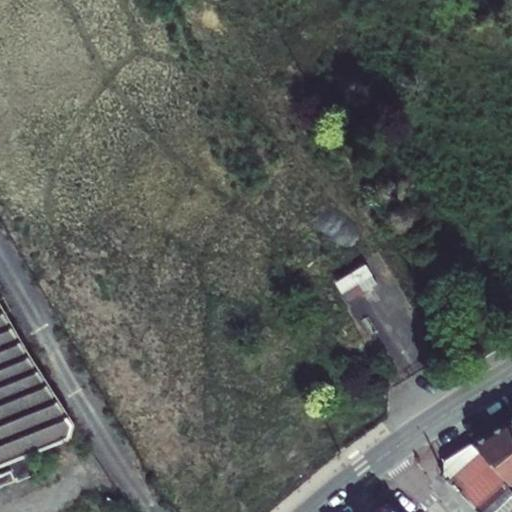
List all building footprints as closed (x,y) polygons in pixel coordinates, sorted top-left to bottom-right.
[(327,0),(213,0),(262,94),(352,46),(327,0)] [(0,465),(68,439),(73,428),(28,358),(0,308),(0,465)] [(511,434),(506,428),(475,446),(511,489),(511,434)] [(433,472),(470,511),(471,511),(503,488),(488,471),(469,450),(433,472)] [(175,499),(181,511),(231,511),(215,479),(175,499)] [(471,511),(511,511),(511,497),(503,488),(471,511)]
